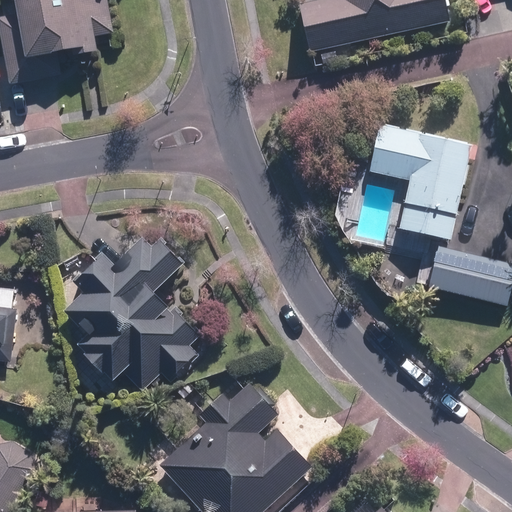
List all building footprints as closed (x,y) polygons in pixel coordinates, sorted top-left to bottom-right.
[(23,0),(25,9),(1,12),(10,82),(53,76),(50,51),(106,41),(104,32),(119,29),(114,0),(23,0)] [(312,0),(306,2),(314,47),(456,20),(451,0),(312,0)] [(381,118),(370,167),(416,177),(405,226),(455,237),(477,140),(381,118)] [(194,261),(166,231),(158,240),(152,233),(125,259),(111,244),(84,268),(96,284),(71,307),(94,331),(83,341),(118,379),(128,370),(145,388),(164,369),(178,382),(207,353),(195,342),(207,329),(166,284),(194,261)] [(511,292),(511,260),(441,244),(431,288),(509,306),(511,292)] [(0,339),(19,341),(21,306),(0,306),(0,339)] [(212,420),(165,460),(206,510),(204,511),(263,511),(317,463),(278,416),(285,411),(254,378),(235,399),(228,391),(206,410),(212,420)] [(0,511),(13,511),(47,460),(0,431),(0,511)] [(400,511),(390,501),(379,511),(400,511)]
